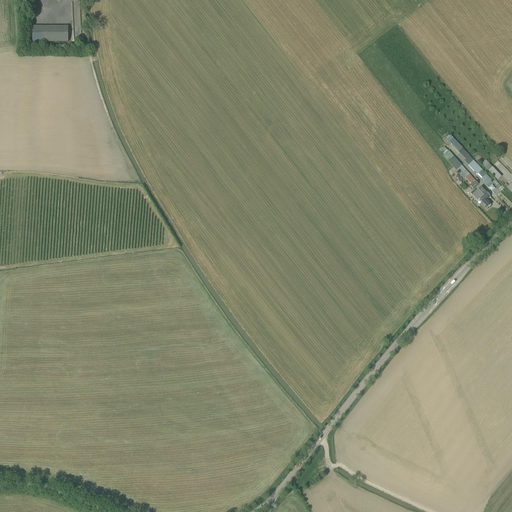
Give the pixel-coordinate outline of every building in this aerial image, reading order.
[(43,25),(33,25),(33,42),(43,42),(43,34),(43,25)] [(68,25),(43,25),(43,42),(68,42),(68,25)] [(462,149),(463,148),(451,136),(447,139),(452,145),(459,152),(466,159),(465,161),(469,165),(468,165),(486,185),(491,180),(462,149)] [(443,155),(473,189),(478,184),(449,150),(448,151),(444,146),(440,150),(444,155),(443,155)] [(492,167),(486,160),(482,164),(498,180),(501,177),(492,167)] [(501,187),(495,180),(488,186),(494,193),(501,187)] [(481,187),(477,191),(476,191),(475,191),(474,190),(470,193),(478,201),(479,200),(487,193),(481,187)] [(487,193),(479,200),(487,209),(491,205),(486,200),(490,197),(487,193)]
